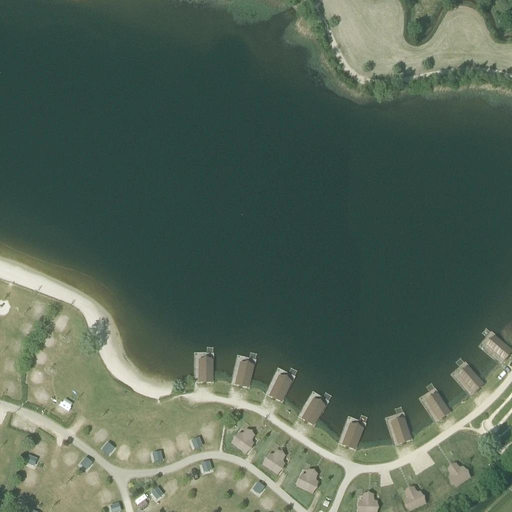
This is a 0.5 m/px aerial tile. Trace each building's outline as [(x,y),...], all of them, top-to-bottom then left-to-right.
[(24,313),(38,319),(44,304),(30,298),(24,313)] [(55,314),(50,328),(66,334),(71,319),(55,314)] [(24,321),(18,335),(28,340),(35,326),(24,321)] [(194,443),(191,444),(194,450),(201,447),(199,441),(196,442),(196,440),(193,441),(194,443)] [(106,446),(101,451),(107,456),(112,451),(110,449),(111,448),(109,446),(108,448),(106,446)] [(155,456),(152,457),(154,463),(161,462),(160,455),(157,456),(157,454),(154,454),(155,456)] [(28,457),(25,465),(31,467),(32,465),(34,465),(35,463),(33,462),(34,460),(28,457)] [(85,459),(81,464),(83,466),(82,468),(84,469),(85,468),(87,469),(91,464),(85,459)] [(208,463),(201,465),(202,472),(205,471),(205,473),(208,472),(208,470),(210,469),(208,463)] [(257,484),(253,489),(255,491),(254,492),(256,494),(257,492),(260,494),(263,489),(257,484)] [(157,489),(150,494),(154,499),(156,498),(158,499),(160,498),(159,496),(161,495),(157,489)]
